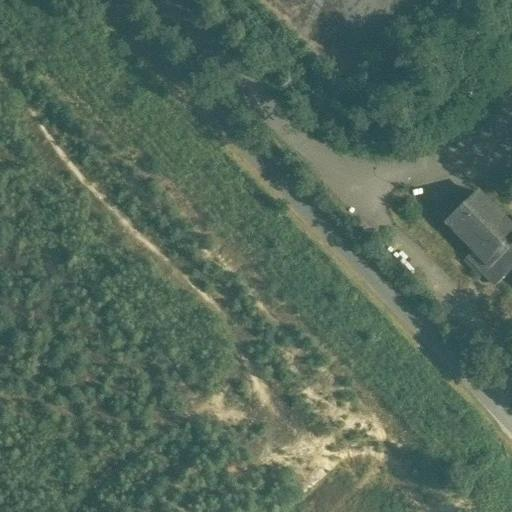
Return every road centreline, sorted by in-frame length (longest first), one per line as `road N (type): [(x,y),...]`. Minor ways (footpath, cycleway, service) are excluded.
road 1 (track): [(511,423),(101,0)]
road 2 (residential): [(160,0),(318,163)]
road 3 (residential): [(511,110),(471,150),(436,166),(368,173),(318,163)]
road 4 (residential): [(318,163),(462,312)]
